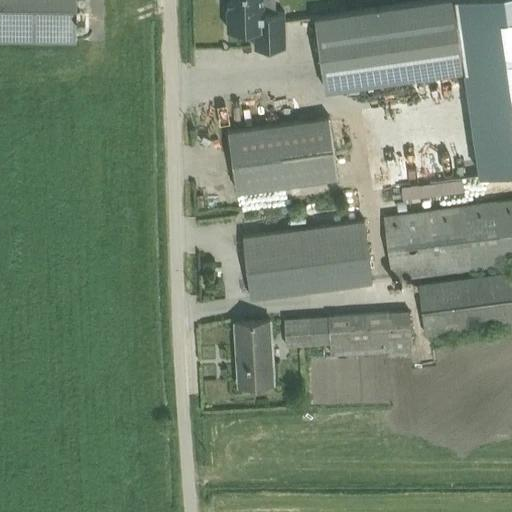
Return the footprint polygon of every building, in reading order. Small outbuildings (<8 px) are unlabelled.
[(0,0),(0,33),(77,34),(77,0),(0,0)] [(226,0),(227,25),(255,25),(255,43),(281,42),(280,23),(285,23),(285,9),(265,9),(265,3),(269,3),(268,0),(226,0)] [(511,0),(394,0),(315,12),(326,87),(466,67),(481,171),(511,165),(511,0)] [(390,102),(388,117),(409,120),(411,105),(390,102)] [(331,113),(231,126),(238,186),(339,173),(331,113)] [(394,139),(403,172),(438,163),(428,129),(394,139)] [(511,196),(386,212),(394,276),(511,261),(511,196)] [(375,279),(366,215),(244,231),(253,294),(375,279)] [(511,269),(421,280),(427,330),(511,320),(511,269)] [(410,307),(287,316),(289,344),(328,341),(329,348),(329,352),(413,347),(410,307)] [(273,316),(236,318),(239,384),(277,382),(273,316)]
